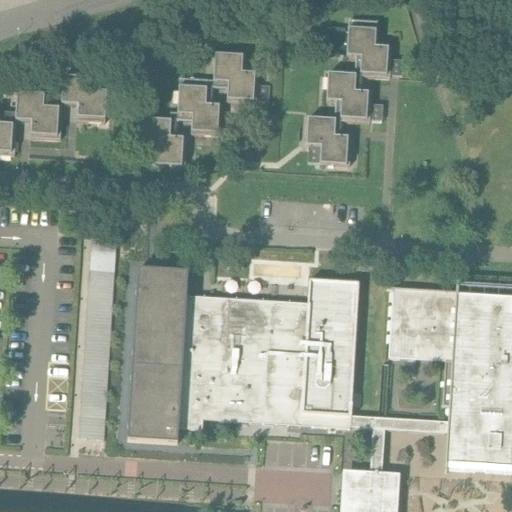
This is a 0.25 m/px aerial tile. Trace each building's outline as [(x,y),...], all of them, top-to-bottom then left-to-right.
[(389,82),(390,82),(392,51),(375,50),(377,26),(349,24),(347,60),(356,60),(355,78),(355,80),(361,80),(372,81),(389,82)] [(329,36),(329,49),(346,48),(345,36),(329,36)] [(228,93),(227,106),(257,108),(259,77),(242,76),(243,59),(215,58),(213,84),(213,92),(228,93)] [(371,95),(360,95),(361,80),(355,80),(355,78),(328,77),(326,105),(335,105),(334,123),(334,124),(341,125),(354,126),(369,127),(371,95)] [(63,79),(61,111),(62,111),(62,107),(77,108),(77,125),(105,126),(107,95),(90,94),(91,81),(63,79)] [(191,138),(220,140),(223,109),(211,109),(213,92),(213,84),(179,82),(177,116),(177,124),(191,125),(191,138)] [(60,143),(62,111),(61,111),(44,110),(44,97),(17,96),(15,128),(16,128),(16,124),(31,125),(30,141),(60,143)] [(185,170),(186,142),(175,141),(176,124),(177,124),(177,116),(170,116),(170,124),(143,122),(141,150),(156,151),(155,169),(185,170)] [(349,169),(351,141),(340,140),(341,125),(334,124),(334,123),(308,121),(306,149),(320,150),(319,167),(349,169)] [(0,158),(14,160),(16,128),(15,128),(0,126),(0,158)] [(91,256),(81,441),(106,442),(116,257),(91,256)] [(511,511),(511,299),(386,291),(386,293),(392,294),(388,362),(415,364),(444,365),(442,410),(448,410),(447,425),(351,419),(351,418),(359,286),(308,283),(307,308),(186,300),(188,275),(137,273),(126,444),(177,447),(178,432),(200,433),(201,432),(201,423),(287,428),(300,429),(349,432),(349,431),(373,432),(373,436),(372,436),(370,473),(368,497),(366,497),(366,496),(365,496),(365,495),(365,494),(365,493),(364,493),(364,492),(363,491),(362,490),(361,490),(360,490),(360,489),(359,489),(358,489),(357,489),(356,489),(356,490),(355,490),(354,490),(354,491),(353,491),(353,492),(352,492),(352,493),(351,493),(351,494),(351,495),(351,496),(347,496),(346,511),(511,511)]
